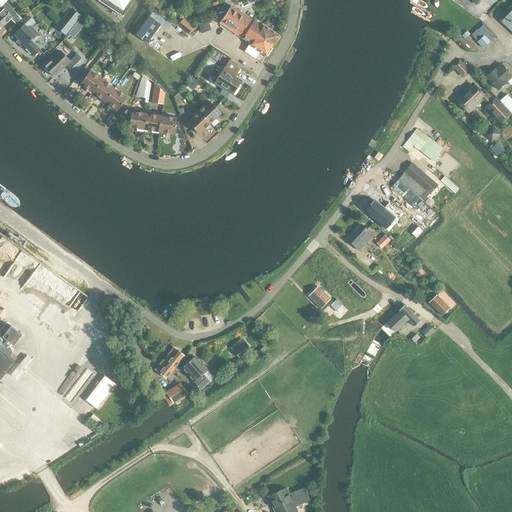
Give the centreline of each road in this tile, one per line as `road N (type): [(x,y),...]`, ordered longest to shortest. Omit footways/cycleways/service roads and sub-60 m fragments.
road 1 (unclassified): [(296,0),(281,54),(240,120),(215,149),(169,169),(106,138),(0,45)]
road 2 (unclassified): [(0,218),(185,341),(214,337),(253,314)]
road 3 (residential): [(253,314),(392,152),(431,90)]
road 4 (unclassified): [(441,325),(391,293),(371,314),(287,351)]
